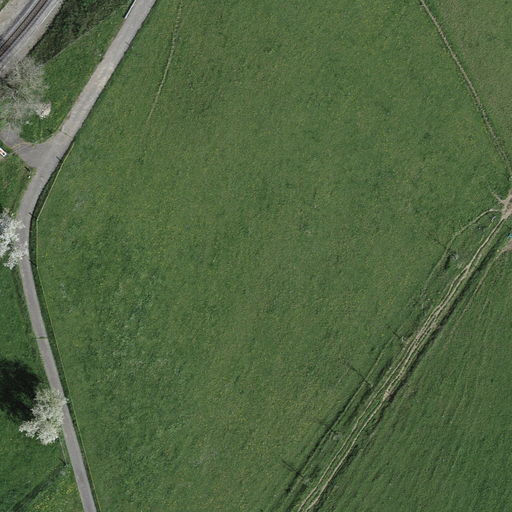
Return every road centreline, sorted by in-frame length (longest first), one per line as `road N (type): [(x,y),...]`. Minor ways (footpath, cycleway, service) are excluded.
road 1 (track): [(146,0),(22,216),(20,254),(90,511)]
road 2 (track): [(299,511),(501,225)]
